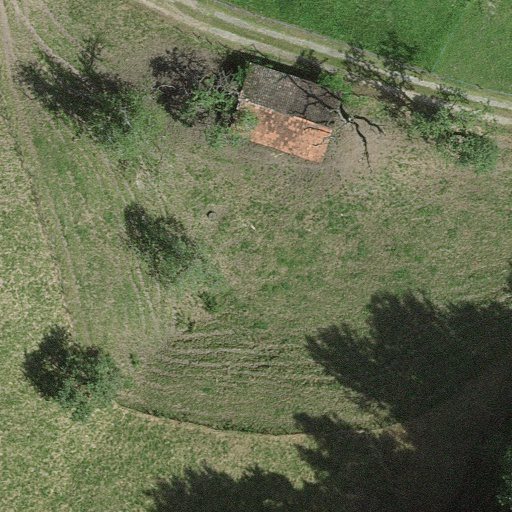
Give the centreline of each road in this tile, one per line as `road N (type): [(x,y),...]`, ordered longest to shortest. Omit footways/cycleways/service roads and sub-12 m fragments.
road 1 (track): [(159,0),(247,43),(453,109),(511,118)]
road 2 (track): [(452,511),(511,398)]
